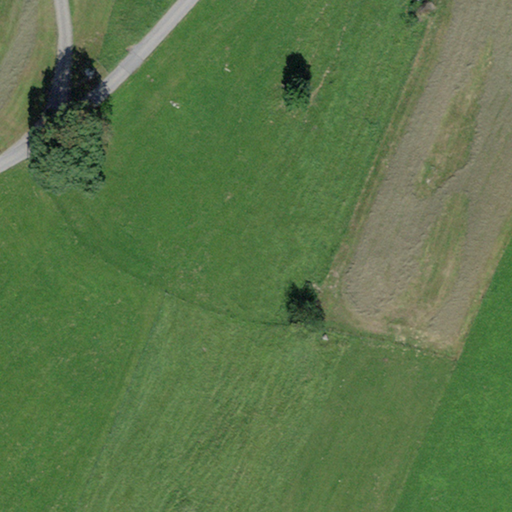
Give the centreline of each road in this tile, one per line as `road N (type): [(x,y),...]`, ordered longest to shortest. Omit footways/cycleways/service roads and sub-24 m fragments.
road 1 (unclassified): [(0,164),(103,91),(187,0)]
road 2 (unknown): [(57,130),(59,0)]
